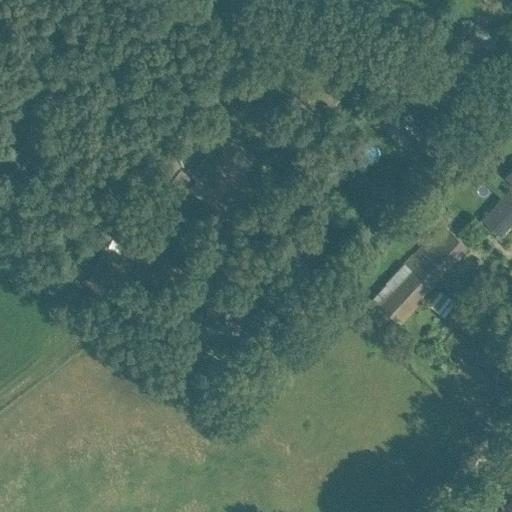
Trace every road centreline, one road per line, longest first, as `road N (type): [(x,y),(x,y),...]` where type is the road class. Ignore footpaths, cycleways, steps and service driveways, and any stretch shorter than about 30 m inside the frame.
road 1 (track): [(511,89),(392,48),(289,153)]
road 2 (unclassified): [(392,48),(250,0)]
road 3 (unclassified): [(415,511),(511,423)]
